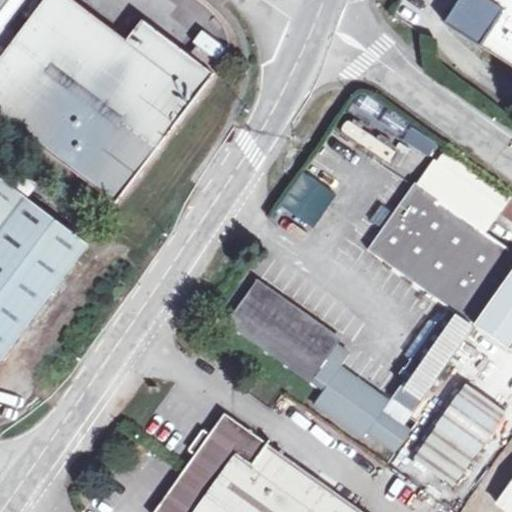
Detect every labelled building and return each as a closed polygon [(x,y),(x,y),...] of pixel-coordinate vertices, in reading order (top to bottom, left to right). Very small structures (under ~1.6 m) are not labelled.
[(122,44),(63,0),(42,0),(0,57),(0,121),(113,205),(210,75),(139,22),(122,44)] [(403,2),(400,0),(387,0),(384,6),(396,13),(403,2)] [(511,0),(467,0),(499,20),(476,55),(511,76),(511,0)] [(282,207),(317,229),(339,194),(304,172),(282,207)] [(0,368),(88,250),(0,183),(0,368)] [(511,335),(511,273),(399,191),(351,258),(493,361),(511,335)] [(324,352),(248,297),(221,336),(298,389),(324,352)] [(488,420),(449,393),(397,467),(436,494),(488,420)] [(338,511),(209,420),(142,511),(338,511)] [(511,511),(511,472),(486,511),(487,511),(511,511)]
